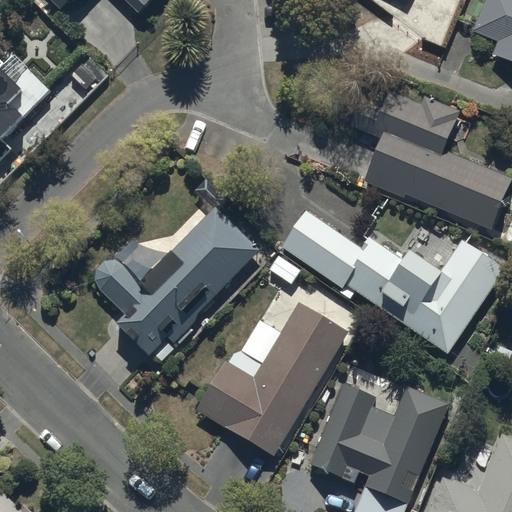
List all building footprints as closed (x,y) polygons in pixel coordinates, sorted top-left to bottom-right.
[(147,0),(127,0),(137,10),(147,0)] [(511,59),(511,0),(483,0),(472,27),(498,38),(492,51),(511,59)] [(51,84),(30,62),(33,59),(28,54),(23,59),(9,44),(0,51),(0,157),(14,144),(2,131),(51,84)] [(104,73),(89,56),(70,74),(86,90),(104,73)] [(405,195),(406,191),(491,224),(510,176),(442,149),(458,107),(425,94),(422,102),(387,88),(381,103),(356,93),(345,121),(381,135),(364,179),(405,195)] [(202,314),(198,310),(260,246),(217,204),(176,246),(173,243),(168,248),(144,226),(118,253),(122,256),(119,259),(115,256),(105,257),(95,266),(95,280),(124,309),(116,317),(152,352),(153,351),(161,359),(192,328),(190,326),(202,314)] [(350,297),(355,288),(447,351),(505,266),(463,237),(443,266),(408,242),(399,257),(370,237),(363,247),(306,208),(281,244),(340,285),(338,289),(350,297)] [(278,252),(268,266),(291,283),(301,269),(278,252)] [(273,453),(347,329),(298,300),(280,329),(260,317),(241,349),(237,346),(229,360),(225,357),(195,405),(273,453)] [(402,511),(447,402),(407,386),(396,414),(372,404),(377,392),(345,380),(311,463),(356,481),(360,471),(369,474),(353,511),(402,511)] [(445,474),(428,511),(511,511),(511,435),(503,432),(478,489),(445,474)] [(0,511),(31,511),(23,504),(20,508),(0,489),(0,511)]
